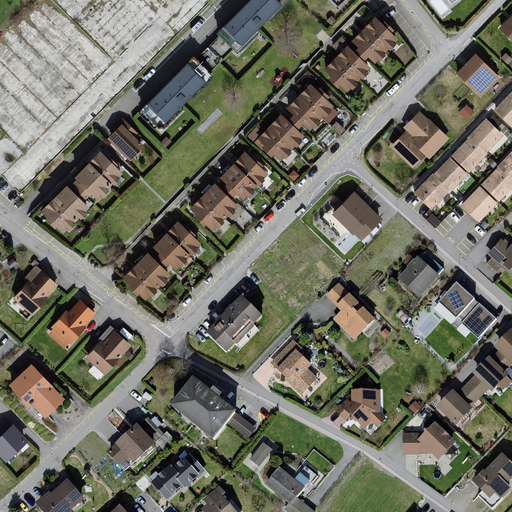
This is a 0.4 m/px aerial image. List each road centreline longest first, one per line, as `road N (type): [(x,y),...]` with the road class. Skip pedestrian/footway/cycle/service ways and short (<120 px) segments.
road 1 (unknown): [(380,0),(133,249)]
road 2 (residential): [(454,511),(376,456),(168,344)]
road 3 (residential): [(168,344),(344,157)]
road 4 (residential): [(4,511),(168,344)]
road 5 (residential): [(344,157),(511,310)]
road 6 (residential): [(168,344),(0,221)]
road 7 (residential): [(344,157),(447,49)]
road 8 (unknown): [(12,230),(95,139)]
